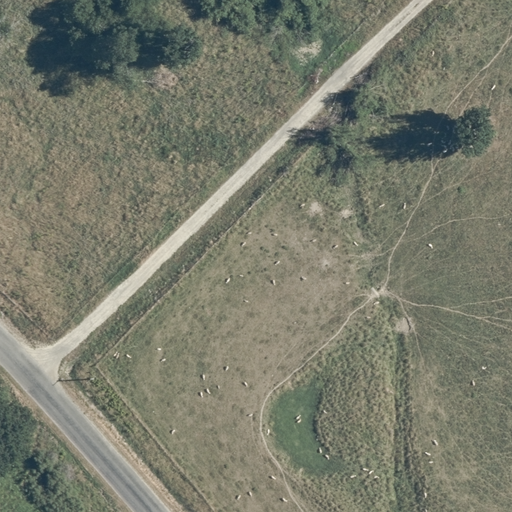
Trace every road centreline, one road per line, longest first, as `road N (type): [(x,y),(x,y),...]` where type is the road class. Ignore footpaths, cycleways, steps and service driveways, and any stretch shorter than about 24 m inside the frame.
road 1 (track): [(35,377),(425,0)]
road 2 (unclassified): [(151,511),(0,341)]
